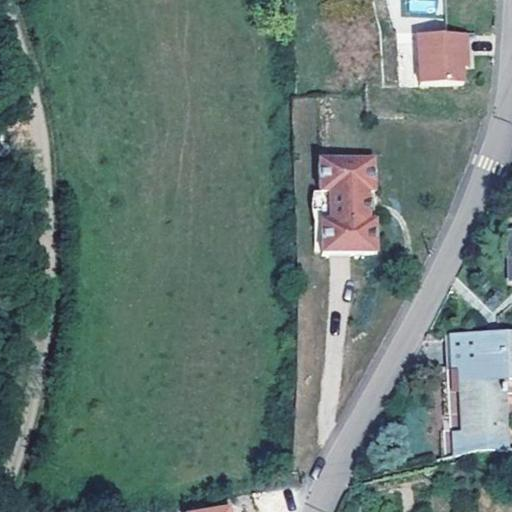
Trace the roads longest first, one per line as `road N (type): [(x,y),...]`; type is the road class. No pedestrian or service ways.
road 1 (unclassified): [(0,487),(47,285),(35,93),(5,0)]
road 2 (residential): [(511,78),(489,164),(315,511)]
